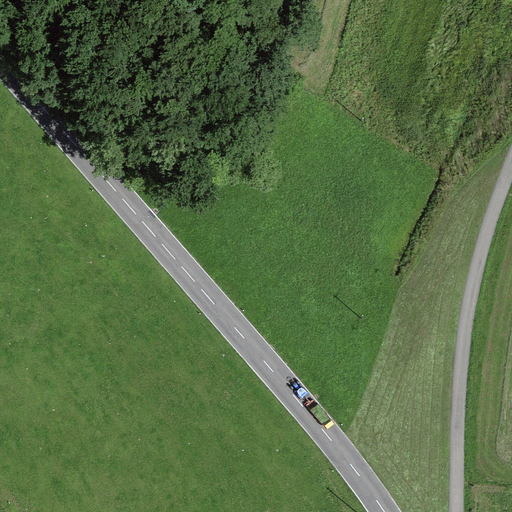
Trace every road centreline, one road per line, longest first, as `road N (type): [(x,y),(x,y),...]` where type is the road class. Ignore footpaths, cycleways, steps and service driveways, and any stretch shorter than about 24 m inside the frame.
road 1 (tertiary): [(384,511),(303,406),(0,58)]
road 2 (residential): [(511,166),(467,318),(457,511)]
